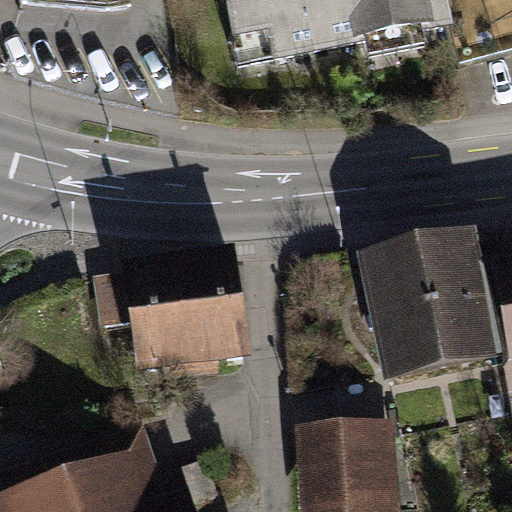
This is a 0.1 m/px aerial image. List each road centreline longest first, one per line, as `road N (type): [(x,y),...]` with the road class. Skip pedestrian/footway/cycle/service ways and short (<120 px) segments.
road 1 (tertiary): [(511,171),(276,198),(127,194),(0,164)]
road 2 (track): [(276,198),(273,329),(285,511)]
